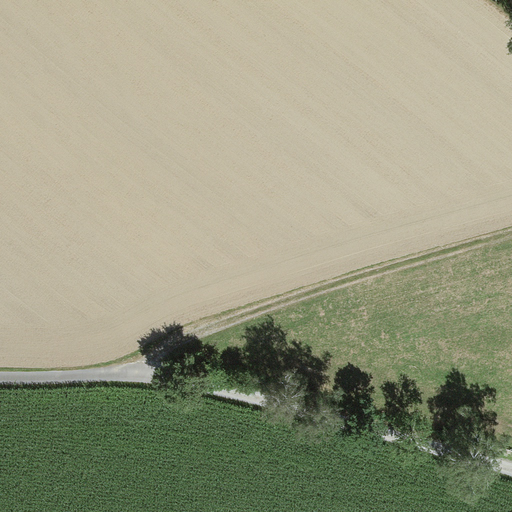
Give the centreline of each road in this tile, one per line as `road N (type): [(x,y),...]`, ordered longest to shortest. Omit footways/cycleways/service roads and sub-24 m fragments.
road 1 (track): [(138,374),(176,341),(378,266),(511,229)]
road 2 (track): [(138,374),(227,388),(511,470)]
road 3 (track): [(0,375),(138,374)]
